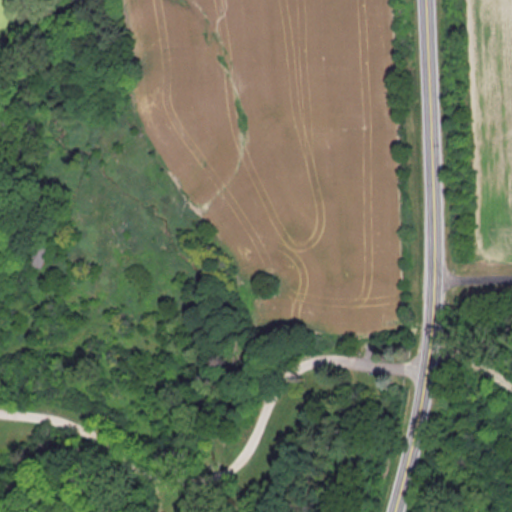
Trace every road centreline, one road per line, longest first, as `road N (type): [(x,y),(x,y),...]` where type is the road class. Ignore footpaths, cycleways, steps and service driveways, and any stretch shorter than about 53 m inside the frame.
road 1 (tertiary): [(399,511),(429,380),(440,278),(429,0)]
road 2 (residential): [(227,473),(294,375),(374,369),(429,380)]
road 3 (residential): [(0,413),(64,422),(154,474),(202,484)]
